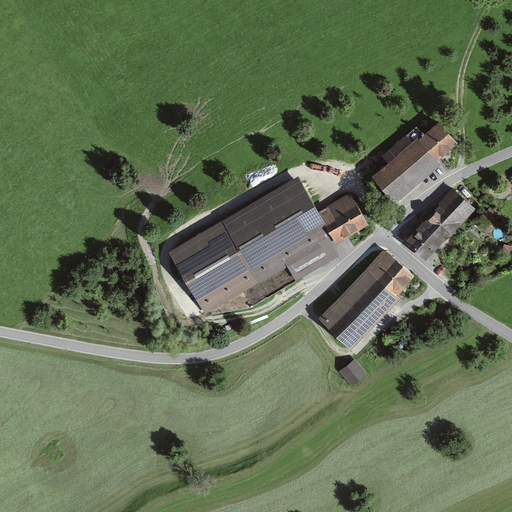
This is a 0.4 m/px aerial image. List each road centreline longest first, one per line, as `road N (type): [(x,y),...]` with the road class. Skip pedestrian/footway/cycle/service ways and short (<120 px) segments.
road 1 (unclassified): [(388,229),(288,317),(235,347),(178,363),(0,332)]
road 2 (unclassified): [(511,334),(451,299),(388,229)]
road 3 (unclassified): [(388,229),(460,175),(511,152)]
